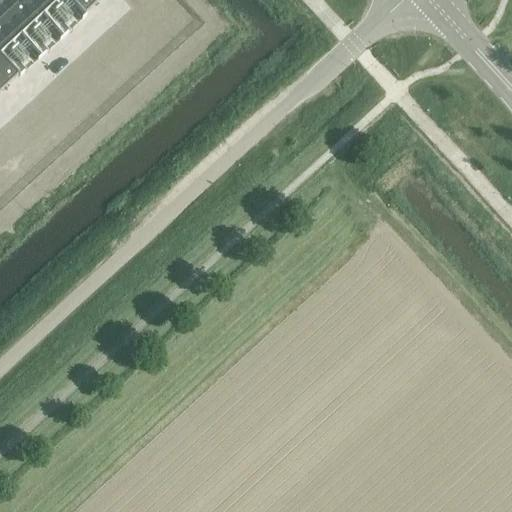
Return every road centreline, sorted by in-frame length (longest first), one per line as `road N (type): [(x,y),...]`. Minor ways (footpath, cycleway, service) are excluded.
road 1 (unclassified): [(0,369),(404,0)]
road 2 (tertiary): [(511,92),(430,0)]
